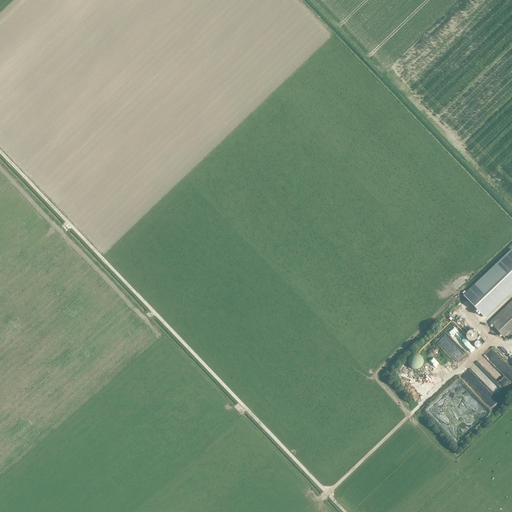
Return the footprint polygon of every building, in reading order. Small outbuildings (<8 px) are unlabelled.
[(511,250),(465,295),(485,316),(511,290),(511,250)] [(511,300),(490,322),(507,340),(511,335),(511,300)] [(476,333),(475,332),(474,331),(473,330),(471,330),(470,331),(468,331),(467,332),(466,334),(466,336),(466,337),(467,339),(468,340),(469,341),(471,341),(473,341),(474,341),(475,340),(476,339),(477,338),(477,336),(477,334),(476,333)] [(438,341),(444,348),(445,348),(447,351),(449,350),(452,354),(455,359),(459,356),(458,355),(459,354),(445,335),(438,341)] [(422,357),(421,356),(420,356),(419,355),(417,354),(415,354),(413,355),(411,356),(409,358),(408,360),(408,362),(408,364),(409,366),(410,367),(412,369),(414,369),(416,370),(417,369),(419,369),(420,368),(421,367),(422,366),(423,364),(423,362),(423,361),(423,360),(422,358),(422,357)] [(496,359),(494,362),(511,381),(511,380),(511,370),(505,363),(501,367),(496,362),(498,361),(496,359)] [(470,368),(493,392),(498,387),(484,373),(480,377),(477,374),(481,370),(474,364),(470,368)] [(454,445),(457,448),(468,437),(466,434),(454,445)]
